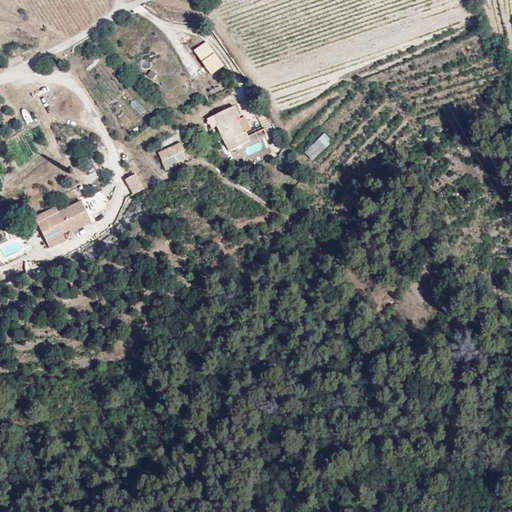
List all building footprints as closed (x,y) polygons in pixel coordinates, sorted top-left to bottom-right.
[(209,43),(196,51),(210,74),(222,67),(209,43)] [(206,116),(213,129),(221,142),(238,133),(246,129),(239,117),(235,119),(227,105),(206,116)] [(207,132),(213,129),(206,116),(200,120),(207,132)] [(324,132),(304,152),(312,160),(332,140),(324,132)] [(238,133),(221,142),(227,153),(244,143),(238,133)] [(159,154),(170,149),(167,140),(155,145),(159,154)] [(287,145),(278,153),(284,159),(292,152),(287,145)] [(163,177),(176,171),(175,167),(182,163),(179,156),(181,155),(177,146),(170,149),(159,154),(154,156),(163,177)] [(132,194),(144,188),(136,173),(124,179),(132,194)] [(108,201),(111,200),(105,188),(59,209),(56,205),(36,215),(43,230),(108,201)] [(109,206),(108,201),(43,230),(50,244),(69,236),(68,231),(94,219),(92,214),(109,206)]
